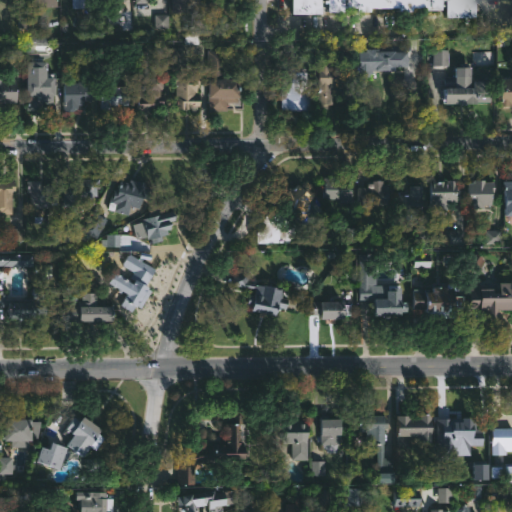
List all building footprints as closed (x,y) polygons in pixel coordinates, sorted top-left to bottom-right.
[(27,0),(28,8),(58,8),(57,0),(27,0)] [(86,0),(86,8),(74,8),(74,0),(86,0)] [(189,0),(190,12),(174,12),(173,0),(189,0)] [(324,0),(324,3),(321,3),(321,13),(293,13),(293,0),(324,0)] [(441,0),(441,10),(426,10),(426,7),(343,6),(343,11),(327,11),(327,3),(325,3),(325,0),(441,0)] [(471,0),(471,17),(444,17),(443,0),(471,0)] [(191,66),(191,75),(203,75),(202,88),(201,88),(201,92),(195,92),(195,95),(202,95),(202,107),(191,107),(191,110),(176,109),(176,67),(172,67),(173,48),(188,48),(187,66),(191,66)] [(409,52),(408,66),(406,65),(406,67),(393,67),(393,71),(373,70),(373,77),(366,79),(357,77),(358,55),(368,55),(368,48),(384,49),(383,51),(409,52)] [(224,54),(236,55),(236,66),(225,66),(225,79),(236,79),(236,102),(227,102),(227,111),(208,111),(208,93),(210,93),(210,80),(207,80),(207,49),(224,49),(224,54)] [(151,66),(151,78),(160,79),(160,72),(169,73),(168,105),(158,104),(157,109),(153,109),(153,113),(145,113),(145,110),(138,110),(138,75),(135,75),(136,53),(151,53),(151,66)] [(344,69),(344,89),(332,88),(332,99),(318,98),(319,58),(333,58),(332,69),(344,69)] [(473,67),(473,81),(490,81),(490,106),(449,106),(449,90),(446,90),(446,77),(458,77),(458,67),(473,67)] [(310,89),(309,110),(281,109),(283,72),(307,73),(306,89),(310,89)] [(0,73),(5,74),(5,77),(18,77),(17,103),(2,103),(1,112),(0,111),(0,73)] [(43,104),(43,115),(31,115),(31,111),(27,111),(28,77),(57,78),(56,101),(53,101),(53,104),(43,104)] [(511,104),(507,104),(507,107),(493,106),(494,78),(511,78),(511,104)] [(93,79),(93,101),(87,101),(87,105),(80,105),(80,109),(76,109),(76,112),(66,112),(66,83),(72,83),(72,81),(74,81),(74,83),(80,83),(80,79),(93,79)] [(131,87),(130,106),(113,105),(112,109),(103,109),(103,86),(131,87)] [(83,177),(83,180),(101,180),(101,188),(98,188),(98,197),(95,197),(95,205),(86,205),(86,198),(77,198),(77,207),(65,207),(65,177),(83,177)] [(354,179),(353,201),(322,200),(323,177),(354,179)] [(129,183),(131,184),(133,180),(149,184),(148,187),(154,189),(150,200),(145,199),(142,209),(133,206),(130,215),(115,210),(114,212),(106,209),(116,179),(129,183)] [(457,180),(456,201),(450,201),(450,210),(430,210),(430,183),(439,183),(439,181),(448,183),(448,180),(457,180)] [(492,183),(491,203),(485,202),(484,208),(465,207),(466,183),(471,183),(471,180),(486,181),(486,183),(492,183)] [(43,181),(43,185),(56,186),(56,193),(58,193),(58,205),(56,205),(56,209),(46,209),(46,213),(41,213),(41,209),(31,209),(31,194),(28,194),(28,181),(43,181)] [(392,185),(391,206),(359,206),(359,188),(374,188),(374,181),(385,181),(385,185),(392,185)] [(14,192),(14,215),(0,215),(0,182),(18,182),(18,192),(14,192)] [(298,183),(306,191),(308,189),(316,196),(297,217),(279,200),(281,198),(278,195),(287,184),(293,189),(298,183)] [(415,213),(415,219),(409,219),(409,214),(401,214),(401,196),(409,196),(412,193),(412,186),(424,186),(423,213),(415,213)] [(290,244),(255,244),(255,232),(272,205),(295,222),(295,239),(290,239),(290,244)] [(162,237),(148,240),(148,237),(139,239),(135,224),(145,221),(144,218),(176,211),(178,221),(174,222),(175,228),(172,229),(173,235),(162,237)] [(108,219),(97,239),(92,236),(89,241),(80,240),(95,212),(108,219)] [(20,266),(0,264),(0,253),(32,254),(32,264),(20,266)] [(157,269),(148,283),(151,285),(149,287),(153,290),(142,307),(135,303),(130,310),(121,305),(128,292),(109,280),(116,269),(129,278),(133,271),(124,265),(123,262),(128,254),(131,253),(157,269)] [(253,282),(263,283),(285,288),(283,297),(289,298),(287,306),(281,304),(280,307),(278,307),(276,315),(253,309),(256,296),(254,295),(256,288),(245,286),(245,289),(232,286),(236,270),(249,273),(247,281),(253,282)] [(373,281),(373,283),(375,283),(375,291),(392,291),(392,299),(405,299),(405,303),(409,303),(409,313),(404,313),(404,318),(376,318),(377,300),(359,300),(359,286),(362,286),(363,280),(373,281)] [(511,284),(511,312),(502,312),(502,322),(489,322),(489,310),(471,310),(471,308),(468,308),(468,291),(495,289),(495,291),(501,291),(501,284),(511,284)] [(19,316),(10,316),(11,300),(33,300),(33,285),(51,285),(51,299),(49,299),(49,304),(47,304),(47,313),(37,313),(33,316),(19,316)] [(450,289),(450,294),(458,294),(458,314),(430,314),(430,310),(415,310),(416,293),(436,294),(436,289),(450,289)] [(97,291),(97,305),(115,305),(115,320),(82,321),(81,292),(97,291)] [(338,305),(349,305),(349,316),(340,316),(340,320),(316,320),(316,316),(308,316),(308,301),(338,301),(338,305)] [(435,416),(434,441),(411,441),(412,434),(399,434),(400,413),(412,414),(412,416),(422,417),(422,412),(433,412),(433,416),(435,416)] [(452,441),(440,442),(440,423),(459,423),(459,412),(472,412),(472,433),(452,434),(452,441)] [(241,422),(241,441),(244,441),(244,458),(217,458),(217,463),(190,463),(190,446),(214,446),(214,443),(222,443),(222,438),(227,438),(227,421),(232,421),(232,413),(244,413),(243,422),(241,422)] [(386,413),(386,418),(388,418),(388,427),(386,427),(384,456),(394,456),(394,482),(377,482),(377,442),(367,442),(367,430),(360,430),(360,413),(386,413)] [(75,414),(83,419),(85,415),(103,428),(100,432),(106,436),(97,449),(91,445),(84,455),(67,443),(71,436),(63,431),(75,414)] [(337,444),(323,444),(323,417),(343,417),(343,433),(339,433),(339,444),(337,444)] [(33,436),(33,439),(28,439),(28,444),(12,444),(12,439),(2,438),(2,427),(6,427),(6,422),(8,422),(8,418),(33,418),(33,436)] [(306,421),(305,441),(307,441),(307,459),(291,459),(291,442),(281,442),(281,420),(306,421)] [(68,446),(59,468),(37,460),(43,445),(50,447),(53,440),(68,446)] [(0,476),(12,476),(12,459),(0,458),(0,476)] [(324,475),(324,464),(314,464),(314,475),(324,475)] [(179,487),(196,487),(196,467),(179,467),(179,487)] [(215,489),(216,491),(224,490),(224,492),(237,490),(239,504),(207,508),(207,504),(196,505),(196,511),(186,511),(185,503),(178,505),(177,495),(215,489)] [(106,491),(106,497),(114,497),(113,511),(111,511),(81,511),(81,498),(76,498),(77,490),(106,491)] [(393,505),(392,505),(392,490),(416,490),(417,505),(393,505)]
